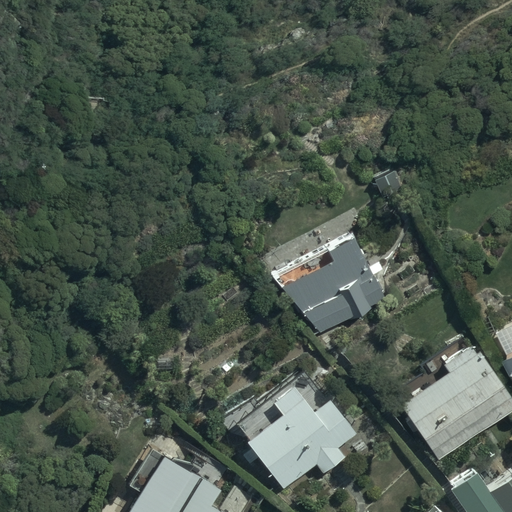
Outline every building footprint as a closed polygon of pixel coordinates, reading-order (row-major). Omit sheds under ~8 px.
[(331,249),(280,277),(304,302),(302,304),(318,321),(357,302),(360,306),(370,295),(383,287),(350,227),(326,242),(331,249)] [(401,398),(437,452),(511,402),(511,392),(481,346),(474,350),(469,342),(444,359),(448,366),(401,398)] [(281,403),(245,431),(283,479),(314,454),(322,464),(344,446),(336,435),(352,422),(326,390),(311,402),(291,377),(273,392),(281,403)] [(119,511),(229,511),(209,499),(218,484),(189,465),(188,468),(148,444),(126,479),(136,485),(119,511)] [(472,464),(447,482),(469,511),(511,511),(511,465),(487,484),(472,464)] [(442,511),(430,500),(417,511),(442,511)]
